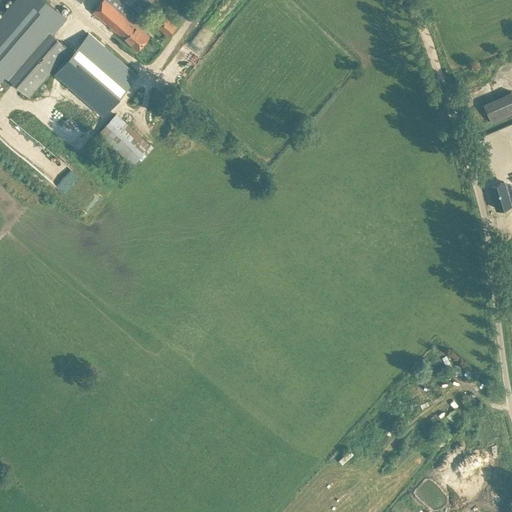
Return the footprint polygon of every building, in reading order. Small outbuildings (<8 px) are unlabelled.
[(44,0),(14,0),(0,17),(0,81),(5,75),(4,75),(45,28),(52,34),(66,18),(44,0)] [(137,50),(149,37),(133,23),(137,19),(116,0),(102,0),(93,11),(137,50)] [(164,16),(156,25),(167,35),(176,26),(164,16)] [(5,75),(29,97),(70,49),(52,34),(45,28),(4,75),(5,75)] [(113,102),(129,83),(136,76),(89,35),(66,60),(80,72),(113,102)] [(483,104),(492,122),(511,113),(511,92),(511,91),(483,104)] [(95,136),(129,167),(151,144),(117,113),(95,136)] [(511,180),(490,186),(496,209),(511,205),(511,180)] [(463,413),(456,406),(447,415),(454,422),(463,413)]
